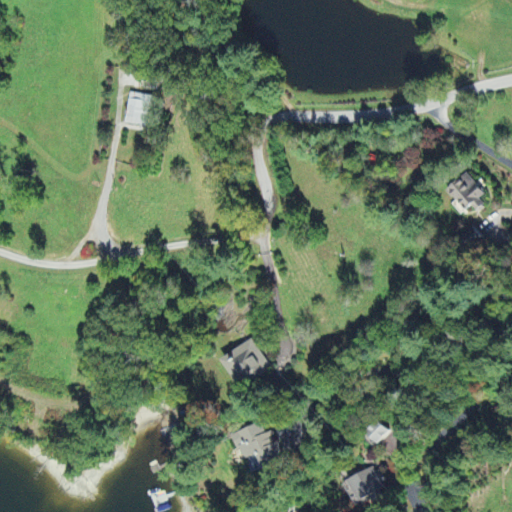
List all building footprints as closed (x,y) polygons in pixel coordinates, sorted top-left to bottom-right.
[(126,125),(150,128),(152,97),(128,95),(126,125)] [(480,202),(485,197),(466,176),(447,193),(465,214),(471,208),(477,215),(485,208),(480,202)] [(271,369),(252,341),(221,361),(239,389),(271,369)] [(391,434),(380,424),(368,436),(379,446),(391,434)] [(232,436),(237,452),(243,450),(249,471),(282,461),(273,434),(266,436),(263,426),(232,436)] [(347,484),(360,507),(388,490),(375,468),(347,484)]
